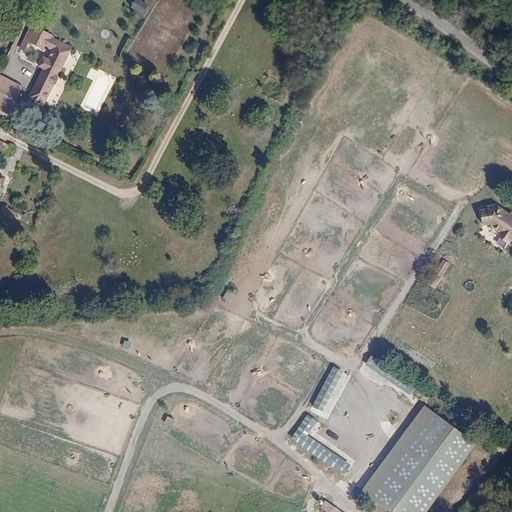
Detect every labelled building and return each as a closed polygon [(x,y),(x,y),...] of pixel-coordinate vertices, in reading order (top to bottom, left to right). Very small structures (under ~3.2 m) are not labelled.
[(139,0),(135,0),(131,8),(144,16),(150,6),(139,0)] [(50,79),(83,21),(59,8),(56,13),(35,3),(22,27),(28,30),(31,26),(50,37),(32,69),(50,79)] [(0,79),(14,87),(22,73),(0,60),(0,79)] [(0,97),(7,102),(14,87),(0,79),(0,97)] [(277,80),(273,87),(280,90),(284,83),(277,80)] [(0,148),(5,151),(9,144),(0,139),(0,148)] [(498,225),(508,232),(510,230),(511,231),(511,230),(511,206),(495,194),(487,195),(487,198),(480,199),(483,214),(490,213),(490,215),(500,222),(498,225)] [(443,259),(439,266),(447,270),(451,263),(443,259)] [(231,303),(236,295),(228,289),(223,298),(231,303)] [(371,355),(365,366),(411,394),(418,383),(371,355)] [(331,416),(346,372),(329,366),(314,411),(331,416)] [(429,511),(478,446),(425,406),(361,493),(387,511),(429,511)] [(307,414),(291,439),(345,475),(352,464),(311,437),(321,423),(307,414)] [(167,416),(164,423),(174,427),(177,420),(167,416)]
